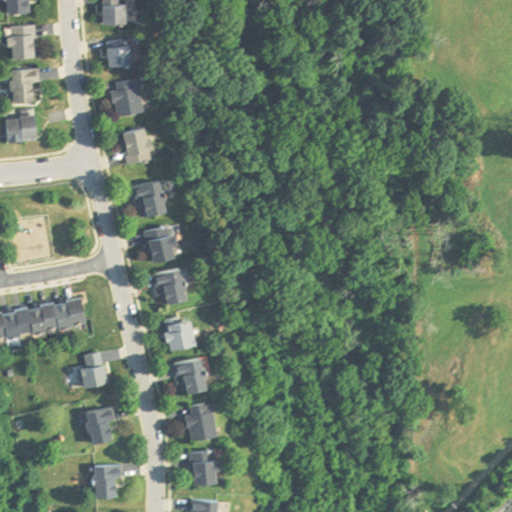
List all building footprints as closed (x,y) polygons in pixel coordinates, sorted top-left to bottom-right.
[(15,0),(15,12),(40,12),(39,0),(15,0)] [(111,0),(111,23),(137,24),(137,0),(111,0)] [(18,57),(43,57),(43,25),(18,25),(18,57)] [(143,64),(141,41),(117,42),(119,65),(143,64)] [(19,68),(19,101),(44,101),(44,68),(19,68)] [(153,112),(148,79),(119,83),(123,116),(153,112)] [(46,140),(46,116),(13,116),(13,140),(46,140)] [(130,163),(159,163),(159,131),(130,131),(130,163)] [(169,180),(142,186),(149,218),(176,212),(169,180)] [(184,260),(183,227),(153,229),(155,261),(184,260)] [(197,301),(190,267),(159,274),(162,288),(168,287),(172,306),(197,301)] [(0,330),(6,329),(6,332),(21,330),(21,326),(33,325),(33,327),(46,326),(46,322),(59,320),(59,322),(73,320),(73,317),(86,316),(83,293),(67,295),(67,298),(54,300),(53,297),(40,299),(40,301),(28,304),(28,301),(15,303),(15,306),(0,307),(0,330)] [(173,318),(175,349),(204,347),(202,316),(173,318)] [(116,383),(110,352),(87,356),(94,387),(116,383)] [(217,390),(211,357),(180,363),(183,378),(194,376),(197,394),(217,390)] [(223,440),(223,404),(197,404),(197,440),(223,440)] [(97,410),(97,442),(123,442),(123,410),(97,410)] [(228,485),(228,452),(200,452),(200,485),(228,485)] [(129,466),(104,466),(104,498),(129,498),(129,466)] [(229,511),(229,500),(198,500),(198,511),(229,511)]
